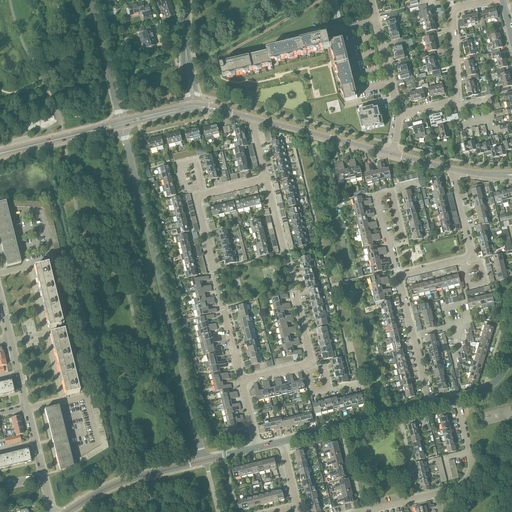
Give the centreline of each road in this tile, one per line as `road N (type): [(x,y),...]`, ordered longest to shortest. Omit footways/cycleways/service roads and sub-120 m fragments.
road 1 (unclassified): [(122,126),(204,460)]
road 2 (residential): [(241,380),(197,201),(203,194)]
road 3 (residential): [(306,364),(266,179)]
road 4 (tertiary): [(281,441),(430,405)]
road 5 (tertiary): [(67,511),(122,481),(204,460)]
road 6 (tertiary): [(392,154),(254,118)]
road 7 (residential): [(430,405),(400,276)]
road 8 (residential): [(391,82),(361,89),(357,74),(346,27),(376,20)]
road 9 (unclassified): [(120,120),(91,0)]
